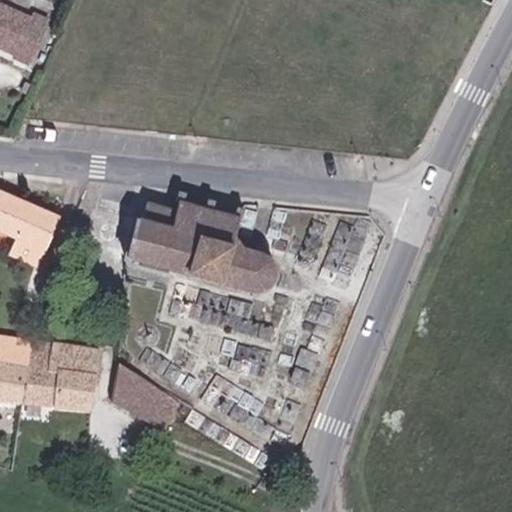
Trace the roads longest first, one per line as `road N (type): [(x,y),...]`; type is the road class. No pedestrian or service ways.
road 1 (unclassified): [(421,202),(0,154)]
road 2 (tertiary): [(320,511),(334,428),(421,202)]
road 3 (tertiary): [(421,202),(511,27)]
